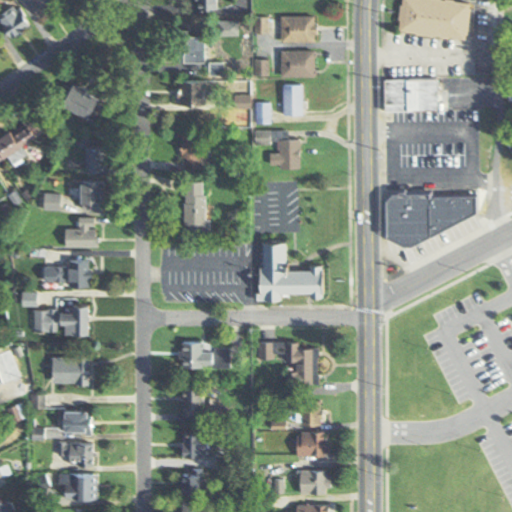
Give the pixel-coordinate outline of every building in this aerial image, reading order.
[(57,7),(52,0),(28,0),(39,18),(57,7)] [(216,0),(196,0),(196,9),(216,9),(216,0)] [(325,0),(292,0),(292,6),(324,11),(325,0)] [(400,0),(452,0),(474,3),(469,42),(396,32),(400,0)] [(29,25),(14,4),(0,14),(0,22),(11,38),(29,25)] [(281,41),(314,41),(314,16),(281,16),(281,41)] [(179,35),(179,62),(204,62),(204,35),(179,35)] [(314,50),(280,50),(280,77),(314,77),(314,50)] [(437,110),(437,78),(384,78),(384,110),(437,110)] [(178,79),(178,104),(204,104),(204,79),(178,79)] [(60,102),(86,118),(100,98),(74,81),(60,102)] [(283,115),(302,115),(302,84),(283,84),(283,115)] [(0,157),(49,128),(39,112),(0,136),(0,157)] [(300,139),(282,139),(282,132),(256,131),(255,143),(278,143),(278,153),(270,153),(270,167),(300,167),(300,139)] [(199,132),(181,132),(181,167),(199,167),(199,132)] [(85,174),(104,174),(104,145),(85,145),(85,174)] [(80,180),(80,209),(104,209),(103,180),(80,180)] [(184,180),(184,229),(207,229),(207,180),(184,180)] [(393,190),(383,200),(384,239),(407,250),(479,212),(476,194),(430,195),(430,190),(393,190)] [(59,210),(59,193),(43,193),(43,210),(59,210)] [(99,217),(78,217),(78,227),(64,227),(64,247),(99,247),(99,217)] [(255,241),(255,300),(283,300),(283,296),(310,295),(311,299),(324,299),(323,263),(309,264),(287,264),(286,241),(255,241)] [(68,286),(90,285),(89,260),(44,262),(45,283),(67,281),(68,286)] [(88,333),(88,304),(71,304),(71,311),(60,311),(60,333),(88,333)] [(34,309),(34,331),(56,331),(56,309),(34,309)] [(254,337),(302,337),(302,344),(314,344),(314,348),(334,348),(334,384),(306,384),(303,376),(291,376),(291,369),(279,369),(279,363),(254,363),(254,337)] [(181,344),(181,368),(229,368),(229,344),(181,344)] [(89,383),(89,356),(51,356),(51,383),(89,383)] [(182,386),(182,419),(204,419),(204,386),(182,386)] [(300,401),(300,426),(322,426),(322,401),(300,401)] [(64,431),(91,431),(91,409),(64,409),(64,431)] [(511,511),(511,497),(511,498),(511,469),(511,424),(430,426),(430,438),(410,452),(402,452),(403,511),(511,511)] [(296,455),(325,455),(325,431),(296,431),(296,455)] [(207,433),(182,432),(182,456),(207,456),(207,433)] [(93,442),(62,442),(62,465),(93,465),(93,442)] [(300,493),(329,493),(329,470),(300,470),(300,493)] [(97,498),(97,473),(61,473),(61,498),(97,498)] [(199,473),(182,473),(182,494),(199,494),(199,473)] [(0,511),(13,511),(0,495),(0,511)] [(219,511),(219,502),(182,502),(181,511),(219,511)]
